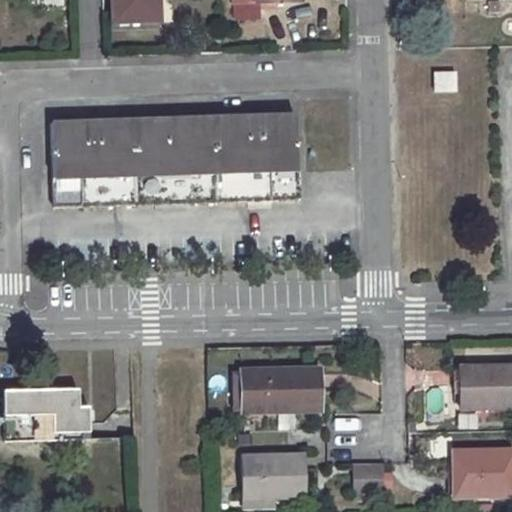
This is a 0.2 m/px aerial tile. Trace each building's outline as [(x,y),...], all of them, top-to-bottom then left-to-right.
[(157,0),(110,0),(111,23),(158,22),(157,0)] [(453,74),(434,74),(433,91),(454,91),(453,74)] [(293,115),(50,124),(51,195),(295,187),(293,115)] [(295,187),(51,195),(52,207),(132,205),(296,200),(295,187)] [(511,366),(459,367),(460,410),(511,408),(511,366)] [(288,412),(288,405),(318,405),(317,371),(241,372),(241,413),(288,412)] [(77,390),(2,392),(4,442),(88,439),(87,407),(77,407),(77,390)] [(511,451),(453,452),(453,497),(511,496),(511,451)] [(302,456),(241,457),(242,499),(303,498),(302,456)] [(382,498),(382,467),(356,468),(357,499),(382,498)]
